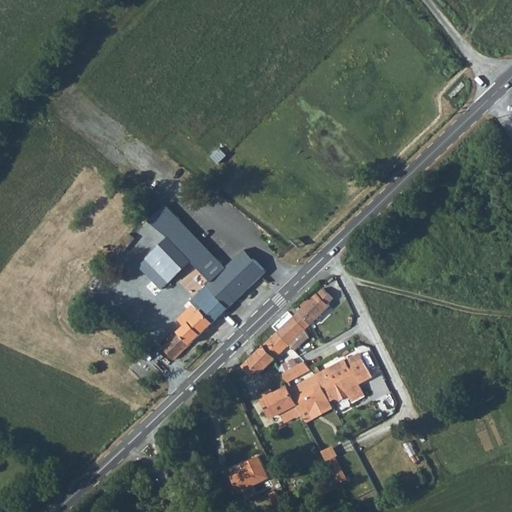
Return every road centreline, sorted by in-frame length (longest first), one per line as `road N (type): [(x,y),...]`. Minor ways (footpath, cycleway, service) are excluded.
road 1 (secondary): [(328,252),(137,436)]
road 2 (secondary): [(492,93),(328,252)]
road 3 (track): [(345,282),(511,317)]
